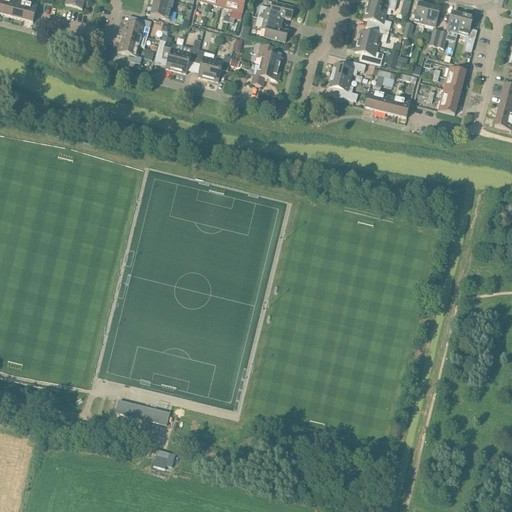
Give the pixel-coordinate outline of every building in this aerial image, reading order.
[(9,0),(6,0),(2,16),(12,19),(17,2),(9,0)] [(81,0),(67,0),(65,8),(82,12),(84,6),(86,6),(88,2),(81,0)] [(154,0),(153,7),(172,12),(175,3),(162,0),(154,0)] [(221,8),(222,0),(211,0),(210,6),(221,8)] [(232,11),(234,0),(222,0),(221,8),(232,11)] [(234,0),(232,11),(243,14),(246,0),(234,0)] [(391,0),(383,0),(382,4),(368,0),(366,11),(385,16),(387,9),(394,11),(395,11),(397,1),(391,0)] [(23,22),(27,5),(17,2),(12,19),(23,22)] [(400,16),(402,17),(407,18),(411,4),(403,2),(400,16)] [(257,19),(278,24),(279,18),(291,21),(294,9),(273,4),(271,12),(266,10),(266,9),(260,7),(257,19)] [(33,24),(37,7),(27,5),(23,22),(33,24)] [(414,24),(424,27),(429,8),(419,5),(414,24)] [(151,17),(166,21),(165,25),(175,28),(176,24),(170,22),(172,12),(153,7),(151,17)] [(429,8),(424,27),(435,30),(440,11),(429,8)] [(384,22),(385,16),(366,11),(363,21),(377,24),(375,31),(388,34),(391,24),(384,22)] [(452,14),(447,32),(446,35),(440,34),(436,49),(443,51),(446,39),(456,41),(458,35),(462,17),(452,14)] [(467,43),(465,51),(471,53),(476,36),(469,34),(473,19),(462,17),(458,35),(464,37),(462,42),(467,43)] [(230,19),(225,18),(224,18),(223,22),(221,21),(218,32),(225,33),(228,23),(228,24),(230,19)] [(264,39),(275,42),(285,44),(288,33),(277,30),(278,24),(257,19),(256,25),(262,27),(261,30),(266,32),(264,39)] [(124,33),(147,40),(151,24),(139,20),(137,26),(126,23),(124,33)] [(406,25),(402,39),(410,41),(413,27),(406,25)] [(373,36),(360,33),(357,43),(377,48),(378,42),(386,44),(388,34),(375,31),(373,36)] [(436,49),(440,34),(432,32),(429,47),(436,49)] [(147,40),(124,33),(121,43),(139,48),(139,49),(144,50),(147,40)] [(202,35),(201,41),(208,43),(210,37),(203,35),(202,35)] [(168,38),(166,44),(163,56),(169,58),(165,70),(176,73),(181,53),(182,48),(171,45),(173,39),(168,38)] [(160,42),(159,45),(157,55),(163,56),(166,44),(161,42),(160,42)] [(140,66),(142,59),(137,57),(139,49),(139,48),(121,43),(118,54),(129,56),(127,62),(140,66)] [(377,48),(357,43),(354,53),(374,59),(373,63),(380,65),(382,56),(375,54),(377,48)] [(260,67),(281,72),(281,71),(280,71),(283,60),(270,57),(272,49),(260,46),(257,59),(261,60),(260,67)] [(181,53),(176,73),(186,76),(189,64),(195,65),(198,52),(182,48),(181,53)] [(146,50),(143,60),(152,63),(154,53),(146,50)] [(198,52),(195,65),(201,66),(198,79),(208,81),(213,61),(203,59),(205,54),(198,52)] [(391,52),(386,70),(394,72),(398,54),(391,52)] [(442,64),(449,66),(451,59),(444,57),(442,64)] [(229,60),(230,59),(224,58),(224,59),(223,64),(213,61),(208,81),(218,84),(222,71),(227,73),(230,61),(229,60)] [(232,60),(230,67),(237,70),(240,63),(232,60)] [(366,67),(362,66),(353,64),(351,70),(335,66),(332,78),(349,82),(351,76),(356,77),(357,72),(364,74),(366,67)] [(257,78),(253,77),(251,86),(262,88),(264,80),(278,83),(281,72),(260,67),(257,78)] [(413,67),(412,75),(419,77),(421,69),(413,67)] [(446,80),(463,84),(466,73),(449,69),(446,80)] [(349,82),(332,78),(329,89),(345,93),(343,100),(356,103),(358,96),(352,95),(353,89),(348,88),(349,82)] [(460,95),(463,84),(446,80),(443,91),(460,95)] [(511,88),(505,86),(502,97),(511,99),(511,88)] [(441,102),(457,106),(460,95),(443,91),(441,102)] [(375,112),(379,95),(369,93),(365,109),(375,112)] [(379,95),(375,112),(385,115),(390,98),(379,95)] [(511,99),(502,97),(499,107),(511,110),(511,99)] [(390,98),(385,115),(396,118),(400,101),(390,98)] [(400,101),(396,118),(406,120),(410,103),(400,101)] [(457,106),(441,102),(438,113),(454,117),(457,106)] [(511,110),(499,107),(497,118),(511,121),(511,110)] [(511,127),(511,121),(497,118),(494,128),(511,132),(511,127)] [(118,403),(115,415),(166,427),(169,415),(118,403)] [(158,452),(156,458),(154,468),(165,471),(168,461),(169,455),(158,452)]
